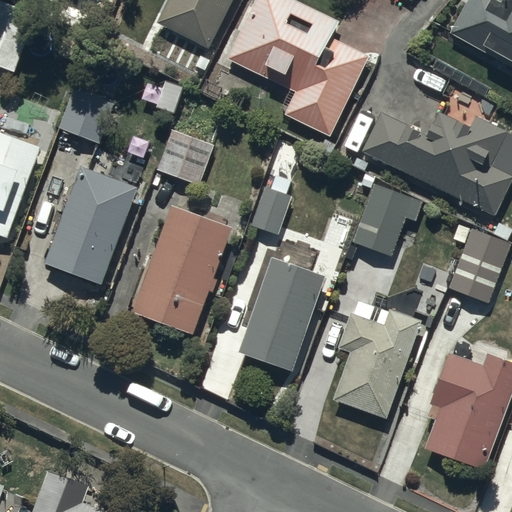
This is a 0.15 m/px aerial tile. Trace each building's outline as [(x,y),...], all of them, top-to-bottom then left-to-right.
[(170,0),(158,26),(186,40),(184,44),(195,50),(198,44),(210,50),(234,0),(170,0)] [(341,24),(291,0),(258,0),(230,61),(297,93),(286,115),(333,137),(371,57),(334,39),(341,24)] [(511,0),(470,0),(451,34),(511,68),(511,0)] [(0,1),(0,67),(17,74),(38,16),(0,1)] [(116,106),(75,90),(60,130),(101,146),(116,106)] [(381,115),(364,153),(500,214),(511,186),(511,175),(496,169),(511,134),(477,118),(473,128),(442,114),(431,138),(381,115)] [(214,148),(175,132),(160,169),(199,185),(214,148)] [(43,151),(0,135),(0,236),(12,240),(43,151)] [(140,190),(84,168),(47,266),(103,287),(140,190)] [(271,189),(270,189),(266,188),(253,227),(280,236),(293,198),(288,196),(288,194),(292,183),(275,177),(271,189)] [(425,204),(376,186),(355,243),(394,257),(408,219),(418,223),(425,204)] [(216,281),(233,230),(171,209),(134,317),(196,338),(211,294),(215,296),(219,282),(216,281)] [(491,305),(511,247),(511,246),(472,231),(450,290),(491,305)] [(295,374),(327,279),(273,261),(240,356),(295,374)] [(389,422),(423,323),(391,312),(391,314),(386,312),(391,298),(377,293),(372,306),(361,302),(356,316),(352,315),(340,351),(352,355),(336,403),(389,422)] [(487,473),(511,402),(511,365),(489,358),(486,368),(453,356),(432,418),(438,420),(426,452),(487,473)] [(87,491),(46,475),(31,511),(93,511),(80,507),(87,491)]
